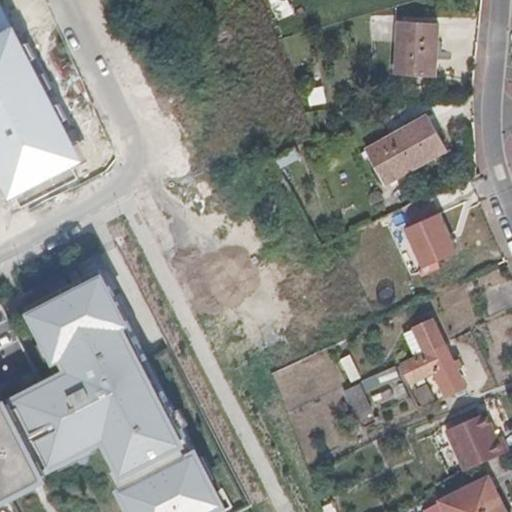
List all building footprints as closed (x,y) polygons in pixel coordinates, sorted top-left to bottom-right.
[(436,23),(398,21),(396,72),(433,74),(436,23)] [(324,86),(307,89),(311,105),(327,102),(324,86)] [(426,118),(364,151),(382,185),(444,152),(426,118)] [(439,212),(404,227),(422,267),(456,251),(439,212)] [(106,289),(112,286),(104,269),(97,272),(106,289)] [(0,511),(20,511),(13,496),(48,478),(44,472),(109,438),(124,467),(116,472),(136,511),(205,511),(203,507),(222,498),(199,455),(193,458),(183,440),(190,436),(166,390),(160,394),(143,363),(150,359),(130,320),(123,324),(115,308),(122,305),(118,297),(112,286),(106,289),(97,272),(75,284),(55,294),(47,298),(50,305),(34,313),(59,362),(70,356),(77,370),(64,377),(31,394),(34,401),(0,418),(0,511)] [(34,313),(50,305),(47,298),(30,306),(34,313)] [(122,305),(115,308),(123,324),(130,320),(122,305)] [(412,325),(423,351),(400,362),(414,394),(439,383),(447,401),(465,393),(432,316),(412,325)] [(166,390),(150,359),(143,363),(160,394),(166,390)] [(367,391),(399,378),(394,367),(344,389),(356,418),(375,411),(367,391)] [(0,418),(34,401),(31,394),(0,409),(0,418)] [(465,471),(506,451),(498,435),(494,437),(482,414),(446,432),(465,471)] [(199,455),(190,436),(183,440),(193,458),(199,455)] [(442,511),(505,511),(487,478),(438,503),(442,511)] [(203,507),(205,511),(209,511),(225,504),(222,498),(203,507)]
